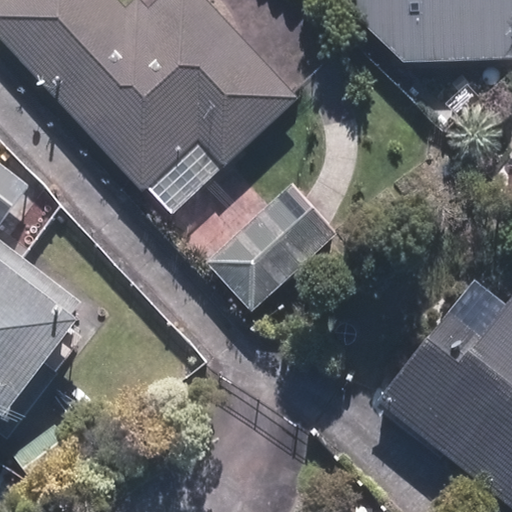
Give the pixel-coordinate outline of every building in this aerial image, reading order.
[(130,0),(3,0),(0,3),(0,20),(182,214),(309,96),(218,0),(166,0),(160,6),(154,0),(146,0),(138,8),(130,0)] [(511,0),(359,0),(359,17),(410,63),(495,62),(511,33),(511,0)] [(0,160),(0,213),(9,220),(34,185),(0,160)] [(345,227),(301,180),(216,258),(259,305),(345,227)] [(0,402),(9,409),(88,303),(0,238),(0,402)] [(469,294),(392,401),(511,488),(511,312),(506,321),(469,294)]
